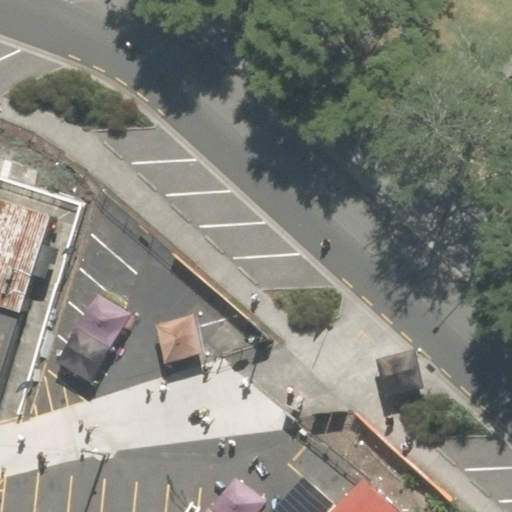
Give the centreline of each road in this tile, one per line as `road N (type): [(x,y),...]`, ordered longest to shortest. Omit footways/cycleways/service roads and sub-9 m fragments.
road 1 (unclassified): [(511,377),(417,276),(206,104)]
road 2 (unclassified): [(206,104),(116,40),(14,0)]
road 3 (unclassified): [(137,0),(206,104)]
